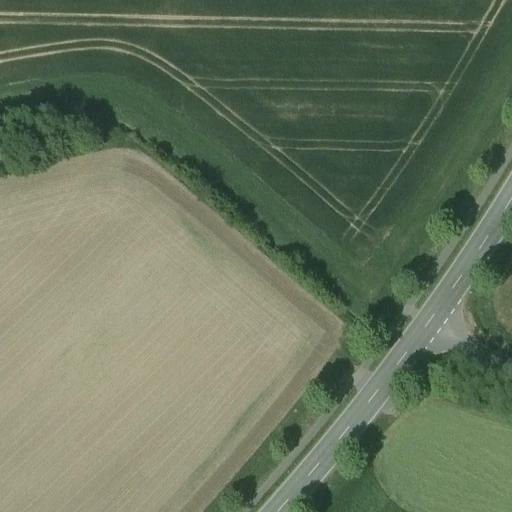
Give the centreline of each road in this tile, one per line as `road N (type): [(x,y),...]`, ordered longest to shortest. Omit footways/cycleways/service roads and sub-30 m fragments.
road 1 (tertiary): [(278,511),(424,328)]
road 2 (tertiary): [(424,328),(511,198)]
